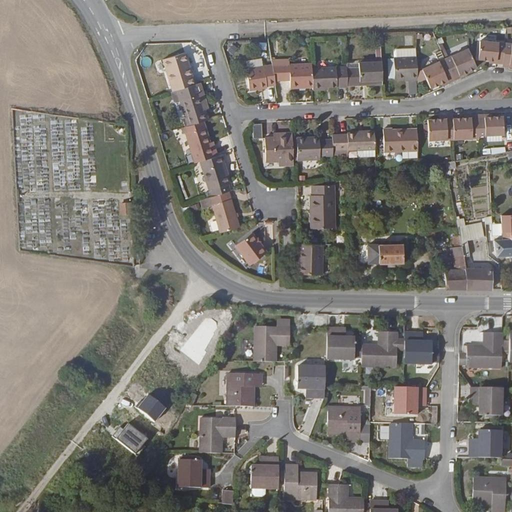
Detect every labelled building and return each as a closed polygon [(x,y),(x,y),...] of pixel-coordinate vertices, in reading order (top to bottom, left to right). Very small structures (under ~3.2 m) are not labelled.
[(511,41),(484,39),(482,55),(492,57),(499,57),(499,60),(506,61),(505,63),(511,64),(511,41)] [(474,46),(427,66),(431,75),(435,84),(445,80),(452,77),(453,79),(466,74),(465,71),(471,69),(481,64),(474,46)] [(200,83),(190,51),(168,58),(177,90),(182,88),(200,83)] [(413,78),(422,77),(422,67),(422,55),(399,56),(399,57),(399,75),(399,76),(409,76),(413,75),(413,78)] [(267,65),(266,56),(251,58),(252,67),(267,65)] [(378,82),(386,81),(386,59),(365,60),(364,66),(352,67),(352,83),(365,83),(365,79),(378,78),(378,82)] [(317,85),(316,66),(316,62),(294,63),(277,64),(279,79),(294,78),(295,86),(317,85)] [(279,79),(277,64),(267,65),(252,67),(251,67),(254,88),(272,85),(271,84),(280,83),(279,79)] [(352,83),(352,67),(351,64),(316,66),(317,85),(317,88),(326,87),(326,85),(352,83)] [(431,75),(427,66),(422,67),(422,77),(422,79),(431,75)] [(213,117),(205,92),(207,92),(204,82),(200,83),(182,88),(185,98),(192,124),(208,119),(213,117)] [(457,113),(450,114),(450,116),(444,117),(432,117),(433,137),(483,136),(483,133),(508,133),(508,115),(496,115),(490,115),(490,113),(476,113),(476,116),(468,116),(457,116),(457,113)] [(215,140),(208,119),(192,124),(185,126),(186,132),(191,131),(200,160),(206,159),(222,153),(219,145),(216,146),(215,140)] [(268,122),(259,121),(259,133),(267,134),(268,122)] [(407,155),(422,155),(421,125),(397,126),(397,125),(388,125),(388,149),(392,148),(407,148),(407,155)] [(337,137),(337,148),(380,146),(380,129),(352,130),(352,132),(337,132),(337,137)] [(287,162),(298,162),(297,131),(284,131),(284,134),(270,135),(271,158),(287,158),(287,162)] [(337,148),(337,137),(324,137),(324,134),(302,134),(302,157),(324,156),(324,152),(337,152),(337,148)] [(231,172),(228,160),(229,160),(227,152),(222,153),(206,159),(216,193),(234,188),(231,181),(234,180),(231,172)] [(459,173),(452,174),(456,196),(479,192),(476,178),(460,181),(459,173)] [(314,192),(316,225),(338,225),(337,192),(338,192),(338,181),(316,182),(316,192),(314,192)] [(235,194),(234,188),(216,193),(203,196),(204,198),(205,205),(217,202),(225,228),(244,223),(235,194)] [(120,202),(121,214),(132,214),(132,202),(120,202)] [(511,218),(502,220),(504,236),(496,236),(497,253),(502,252),(511,251),(511,218)] [(463,244),(460,225),(458,225),(459,231),(457,231),(459,246),(452,247),(453,267),(448,267),(448,286),(468,286),(467,264),(463,244)] [(258,228),(242,241),(255,259),(272,246),(258,228)] [(328,241),(306,239),(307,259),(304,260),(305,269),(329,270),(328,241)] [(405,261),(403,241),(371,242),(371,261),(405,261)] [(492,286),(493,266),(473,267),(468,243),(463,244),(467,264),(468,286),(492,286)] [(258,322),(257,357),(278,358),(279,341),(292,341),(292,323),(258,322)] [(343,324),(330,324),(329,355),(356,356),(356,353),(363,353),(363,344),(357,344),(357,333),(348,333),(343,333),(343,324)] [(363,344),(363,353),(363,363),(398,364),(399,347),(406,347),(407,336),(400,336),(400,330),(381,329),(381,342),(364,342),(363,344)] [(503,344),(503,329),(485,329),(485,342),(468,342),(467,346),(460,346),(459,356),(467,356),(467,363),(503,364),(503,344)] [(421,330),(407,330),(407,336),(406,347),(406,361),(433,362),(433,354),(441,354),(441,345),(433,344),(433,339),(425,339),(420,338),(421,330)] [(313,394),(327,395),(327,382),(327,364),(300,363),(300,386),(308,386),(313,386),(313,394)] [(229,402),(257,402),(257,383),(257,379),(264,379),(265,371),(230,370),(229,402)] [(426,398),(426,385),(405,384),(395,384),(395,411),(418,411),(418,403),(419,398),(426,398)] [(503,385),(472,384),(471,398),(479,398),(479,402),(479,411),(502,412),(503,385)] [(362,405),(330,404),(330,431),(349,431),(353,431),(353,439),(361,439),(362,405)] [(202,449),(224,449),(224,432),(237,432),(237,414),(203,414),(202,449)] [(414,422),(392,422),(392,425),(392,438),(391,457),(410,458),(409,466),(424,466),(424,459),(426,459),(426,440),(414,439),(414,422)] [(382,438),(392,438),(392,425),(382,425),(382,438)] [(470,454),(501,455),(502,429),(478,428),(478,436),(478,441),(470,441),(470,454)] [(253,484),(279,485),(280,462),(271,462),(267,461),(267,453),(253,453),(253,484)] [(181,456),(180,483),(211,484),(212,470),(203,470),(204,465),(204,457),(181,456)] [(287,461),(286,495),(318,495),(318,469),(299,469),(295,469),(295,461),(287,461)] [(506,476),(474,475),(473,502),(492,502),(497,503),(496,509),(505,510),(506,476)] [(329,511),(364,511),(365,495),(348,495),(349,481),(331,481),(329,511)] [(225,501),(236,502),(236,489),(226,489),(225,501)] [(385,498),(372,497),(371,511),(397,511),(398,507),(389,506),(385,506),(385,498)]
